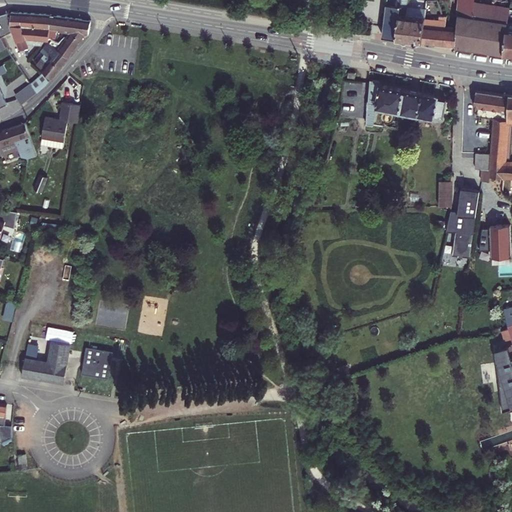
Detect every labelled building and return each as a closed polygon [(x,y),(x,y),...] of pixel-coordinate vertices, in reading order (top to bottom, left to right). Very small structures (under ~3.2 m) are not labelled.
[(397,38),(401,0),(387,0),(383,36),(397,38)] [(401,0),(397,38),(413,40),(421,41),(422,41),(425,18),(425,16),(406,14),(407,6),(407,0),(401,0)] [(510,8),(474,2),(474,0),(458,0),(457,22),(456,28),(457,28),(457,30),(456,45),(455,47),(503,54),(508,21),(510,8)] [(426,8),(407,6),(406,14),(425,16),(426,8)] [(6,13),(0,15),(0,37),(9,33),(7,27),(9,13),(6,13)] [(40,15),(9,13),(7,27),(9,33),(18,54),(25,50),(24,46),(27,45),(24,39),(25,38),(46,41),(46,39),(50,16),(40,15)] [(87,21),(50,16),(46,39),(53,40),(54,31),(63,33),(62,39),(60,41),(63,43),(73,50),(82,37),(84,38),(86,35),(89,22),(87,21)] [(445,27),(446,16),(443,16),(440,16),(439,20),(425,18),(422,41),(443,44),(445,27)] [(511,54),(511,21),(508,21),(503,54),(511,54)] [(453,28),(445,27),(443,44),(452,44),(453,30),(453,28)] [(66,59),(73,50),(63,43),(57,49),(50,43),(48,45),(55,51),(66,59)] [(58,69),(66,59),(55,51),(50,58),(42,52),(40,55),(58,69)] [(50,80),(58,69),(40,55),(37,58),(46,64),(40,71),(43,74),(50,80)] [(34,94),(50,80),(43,74),(28,85),(34,94)] [(418,115),(423,92),(381,84),(381,80),(371,78),(368,100),(369,100),(367,116),(366,124),(373,125),(376,107),(418,115)] [(0,107),(9,103),(0,83),(0,107)] [(20,108),(34,94),(28,85),(14,96),(20,108)] [(510,94),(477,89),(474,105),(478,106),(477,115),(494,117),(507,120),(510,94)] [(423,92),(418,115),(434,118),(434,117),(434,116),(442,117),(443,117),(446,99),(438,97),(438,96),(439,95),(423,92)] [(60,120),(48,117),(42,144),(64,148),(69,122),(76,123),(79,106),(64,103),(60,120)] [(508,129),(509,120),(507,120),(494,117),(493,128),(508,129)] [(20,148),(23,155),(37,150),(27,121),(3,130),(4,131),(0,132),(0,145),(3,154),(20,148)] [(508,129),(493,128),(491,153),(490,170),(482,169),(481,180),(490,181),(490,176),(505,177),(506,162),(508,129)] [(490,170),(491,153),(476,152),(476,169),(482,169),(490,170)] [(45,180),(40,178),(35,192),(39,193),(45,180)] [(53,182),(45,180),(39,193),(48,196),(53,182)] [(451,206),(452,181),(439,181),(439,206),(451,206)] [(458,210),(476,212),(479,190),(461,187),(458,210)] [(15,229),(18,212),(0,209),(0,238),(1,239),(5,226),(15,229)] [(458,210),(450,210),(446,231),(455,231),(473,233),(476,212),(458,210)] [(473,233),(455,231),(452,255),(457,255),(457,257),(462,258),(463,256),(470,257),(473,233)] [(11,263),(0,259),(0,274),(1,269),(9,271),(11,263)] [(14,319),(16,303),(8,301),(5,317),(14,319)] [(503,305),(505,313),(511,310),(511,308),(511,306),(506,307),(505,304),(503,305)] [(511,323),(508,325),(509,328),(501,330),(504,341),(511,338),(511,323)] [(76,345),(56,341),(53,362),(30,358),(27,378),(69,385),(76,345)] [(117,358),(91,353),(86,379),(113,384),(117,358)] [(12,408),(0,406),(0,427),(1,428),(5,446),(16,442),(16,430),(9,429),(12,408)] [(17,444),(30,444),(29,418),(16,419),(17,444)] [(29,461),(23,461),(25,475),(31,474),(29,461)]
